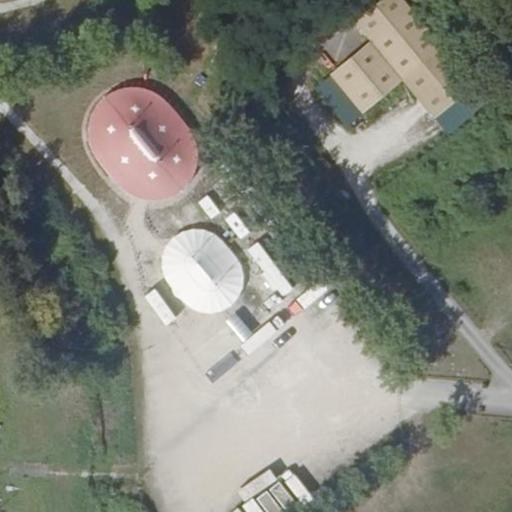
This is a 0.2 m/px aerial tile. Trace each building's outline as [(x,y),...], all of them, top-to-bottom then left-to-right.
[(389,0),(358,27),(374,46),(406,85),(438,124),(478,92),(401,0),(389,0)] [(406,85),(374,46),(334,79),(366,118),(406,85)] [(93,111),(93,147),(130,194),(173,194),(196,176),(197,141),(176,114),(166,114),(166,149),(158,139),(148,139),(133,120),(141,120),(158,107),(145,90),(121,90),(93,111)] [(191,310),(221,287),(252,330),(265,321),(242,289),(249,284),(228,256),(246,242),(212,196),(186,216),(206,243),(164,274),(191,310)] [(287,265),(251,286),(260,300),(296,279),(287,265)] [(207,304),(196,313),(224,347),(235,338),(207,304)] [(267,341),(297,324),(290,313),(261,330),(267,341)]
